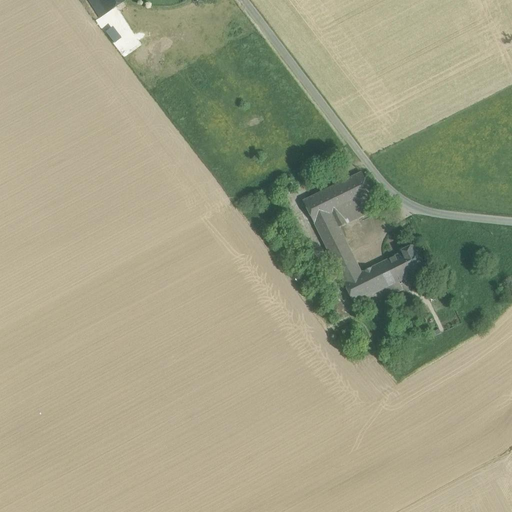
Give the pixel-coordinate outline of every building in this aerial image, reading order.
[(126,0),(87,0),(100,18),(126,0)] [(362,173),(304,202),(330,253),(348,244),(339,228),(333,216),(373,195),(362,173)] [(373,195),(333,216),(339,228),(380,208),(373,195)] [(348,244),(330,253),(333,261),(351,252),(348,244)] [(400,253),(412,276),(413,277),(425,271),(413,246),(400,252),(400,253)] [(351,252),(333,261),(355,304),(374,295),(385,289),(389,297),(403,290),(400,282),(396,284),(385,262),(362,273),(351,252)] [(412,276),(400,253),(397,255),(397,256),(396,256),(394,256),(390,258),(389,260),(385,262),(396,284),(400,282),(412,276)]
